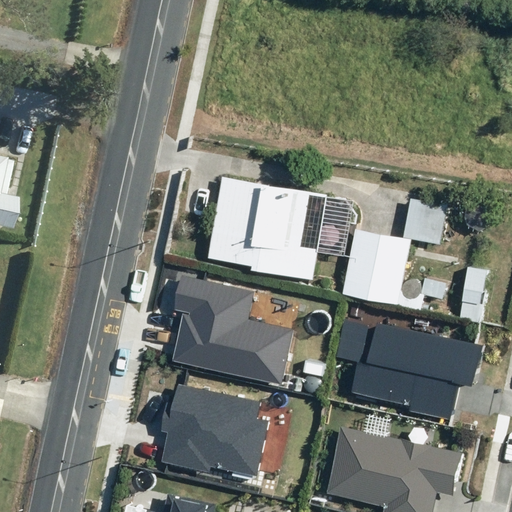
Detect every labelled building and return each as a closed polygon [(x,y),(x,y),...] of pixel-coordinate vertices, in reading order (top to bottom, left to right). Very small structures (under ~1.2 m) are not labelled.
[(0,222),(12,226),(18,198),(7,195),(14,161),(8,159),(8,157),(0,155),(0,222)] [(251,270),(314,281),(329,193),(221,175),(207,258),(252,266),(251,270)] [(355,226),(344,292),(400,302),(411,238),(440,243),(447,203),(409,197),(403,235),(387,232),(355,226)] [(470,266),(460,317),(481,321),(490,269),(470,266)] [(183,314),(172,361),(282,386),(295,329),(249,319),(255,291),(182,275),(175,310),(190,313),(190,316),(183,314)] [(476,387),(485,346),(377,323),(376,328),(345,322),(338,356),(360,361),(353,393),(410,405),(409,411),(454,420),(462,384),(476,387)] [(261,401),(178,382),(173,404),(167,403),(161,431),(168,433),(162,461),(209,472),(210,466),(257,476),(269,421),(257,418),(261,401)] [(383,511),(432,511),(437,492),(454,496),(464,454),(341,426),(326,494),(385,507),(383,511)] [(213,511),(216,504),(168,494),(163,511),(159,511),(147,509),(146,511),(213,511)]
